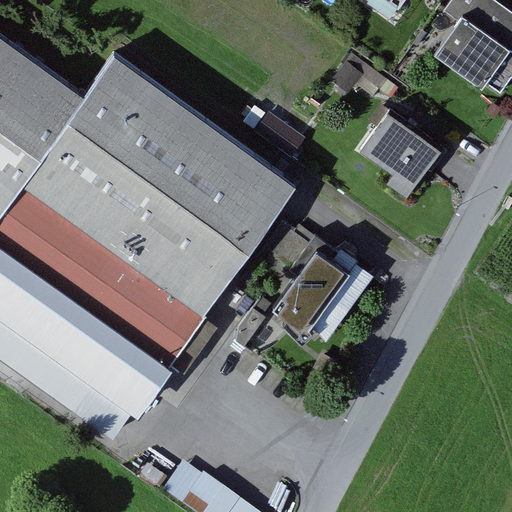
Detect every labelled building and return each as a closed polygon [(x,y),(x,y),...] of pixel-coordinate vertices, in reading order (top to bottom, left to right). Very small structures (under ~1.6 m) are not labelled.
[(392,0),(406,9),(412,0),(392,0)] [(457,0),(452,9),(463,17),(511,48),(511,8),(499,0),(457,0)] [(94,85),(0,17),(0,309),(97,378),(79,404),(121,434),(304,177),(122,47),(94,85)] [(511,48),(463,17),(438,55),(488,88),(511,51),(511,48)] [(353,51),(336,78),(351,87),(368,60),(353,51)] [(451,145),(396,108),(369,148),(400,169),(395,177),(419,193),(451,145)] [(374,282),(326,242),(276,302),(324,342),(374,282)] [(265,511),(195,463),(173,493),(199,511),(265,511)]
